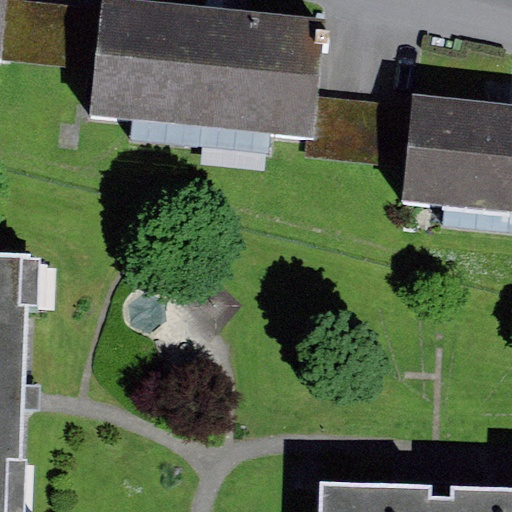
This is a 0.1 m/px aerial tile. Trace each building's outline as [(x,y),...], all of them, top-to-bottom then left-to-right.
[(105,9),(21,0),(7,0),(1,61),(99,73),(105,9)] [(214,12),(106,1),(105,9),(99,73),(94,118),(316,140),(320,97),(328,23),(214,12)] [(511,105),(416,96),(415,106),(408,172),(405,201),(511,211),(511,105)] [(415,106),(320,97),(316,140),(313,163),(408,172),(415,106)] [(28,258),(0,256),(0,511),(15,511),(21,399),(28,258)] [(432,487),(318,484),(316,511),(511,511),(511,489),(454,488),(454,506),(441,505),(431,505),(432,487)]
